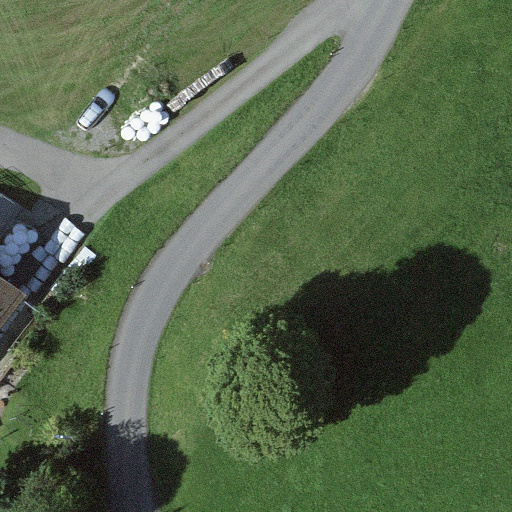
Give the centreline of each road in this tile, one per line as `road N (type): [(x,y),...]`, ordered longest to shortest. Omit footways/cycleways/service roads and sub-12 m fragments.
road 1 (unclassified): [(402,0),(349,93),(154,311),(133,425),(136,511)]
road 2 (track): [(380,0),(317,30),(86,216)]
